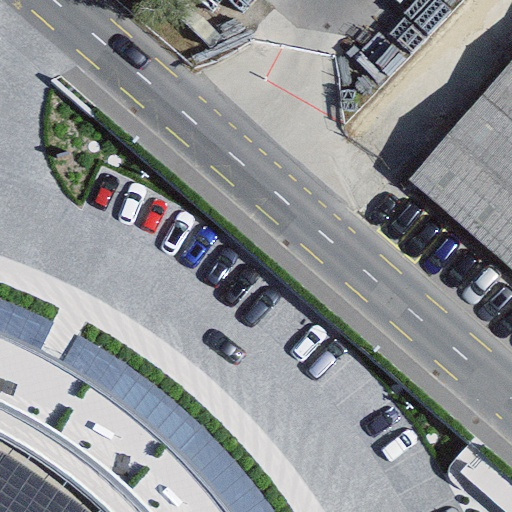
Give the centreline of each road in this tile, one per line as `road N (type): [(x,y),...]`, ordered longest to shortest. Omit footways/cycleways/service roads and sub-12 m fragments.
road 1 (residential): [(511,400),(55,0)]
road 2 (unknown): [(235,158),(294,68),(303,25),(298,0)]
